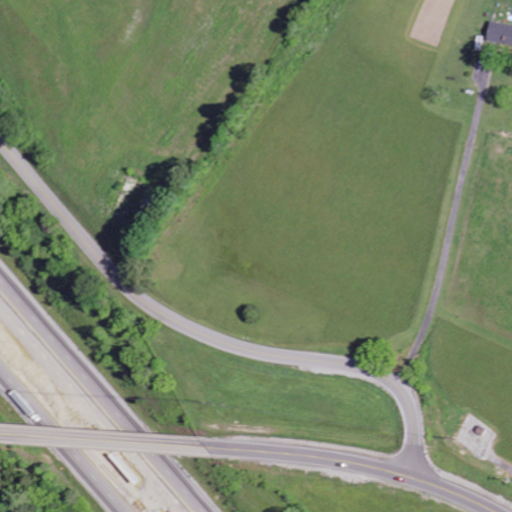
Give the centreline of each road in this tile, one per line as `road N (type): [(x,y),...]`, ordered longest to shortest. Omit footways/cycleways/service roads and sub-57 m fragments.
road 1 (residential): [(0,138),(107,264),(166,314),(230,343),(356,365),(398,384),(417,422),(417,480)]
road 2 (motorway): [(193,511),(0,288)]
road 3 (primary): [(494,511),(377,469),(210,446)]
road 4 (primary): [(210,446),(0,431)]
road 5 (motorway): [(0,356),(135,511)]
